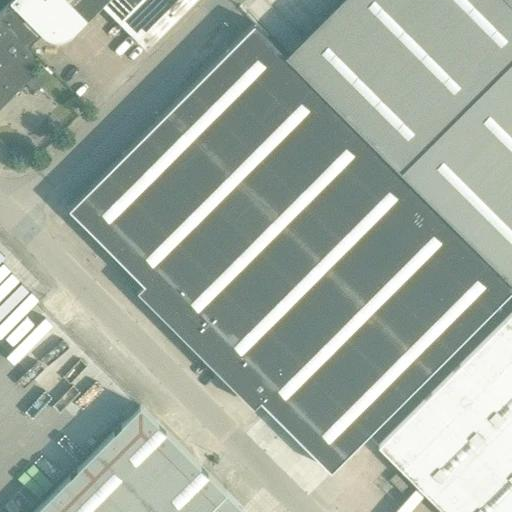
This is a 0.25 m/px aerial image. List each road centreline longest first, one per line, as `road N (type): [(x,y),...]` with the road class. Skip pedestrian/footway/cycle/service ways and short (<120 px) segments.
road 1 (unclassified): [(309,511),(16,214)]
road 2 (unclassified): [(16,214),(213,18)]
